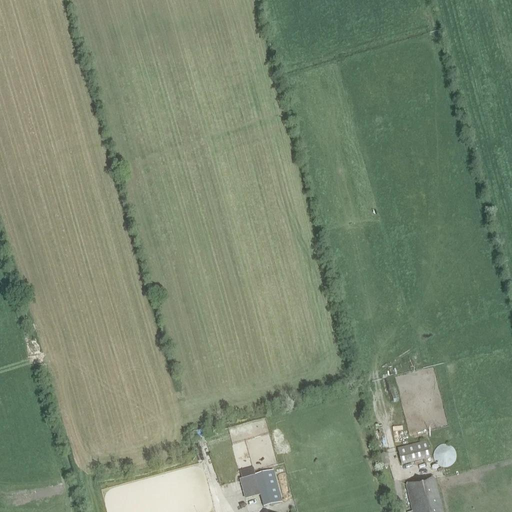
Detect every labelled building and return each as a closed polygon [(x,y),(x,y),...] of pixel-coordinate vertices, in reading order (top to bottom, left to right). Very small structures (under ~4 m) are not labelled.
[(430,459),(426,442),(397,449),(401,467),(430,459)] [(457,466),(456,446),(436,446),(436,466),(457,466)] [(389,466),(387,455),(380,457),(382,467),(389,466)] [(282,504),(274,472),(255,476),(263,508),(282,504)] [(441,511),(433,479),(406,486),(412,511),(441,511)]
